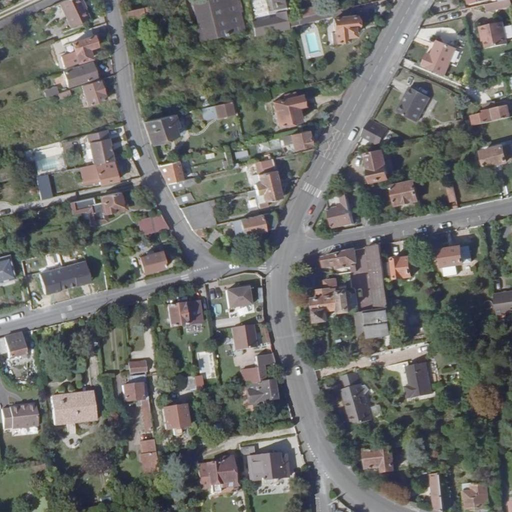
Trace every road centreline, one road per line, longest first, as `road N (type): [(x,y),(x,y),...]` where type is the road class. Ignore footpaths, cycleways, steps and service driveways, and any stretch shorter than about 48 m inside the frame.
road 1 (unclassified): [(116,0),(146,158),(166,209),(210,273)]
road 2 (tertiary): [(413,0),(293,221),(282,256)]
road 3 (residential): [(282,256),(511,205)]
road 4 (tertiary): [(0,329),(210,273)]
road 5 (tertiary): [(282,256),(281,328),(327,463)]
road 6 (unknown): [(151,172),(0,208)]
road 7 (unknown): [(314,435),(190,453)]
